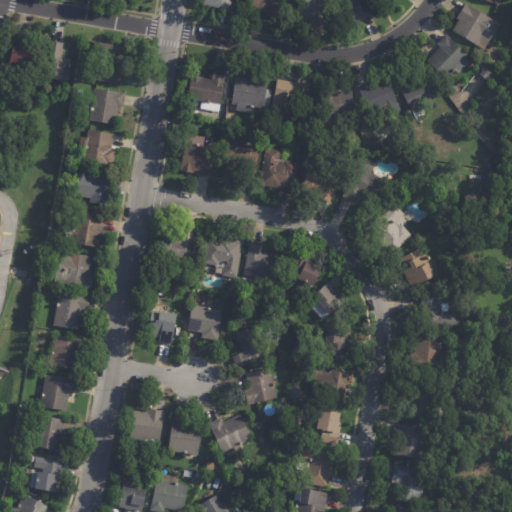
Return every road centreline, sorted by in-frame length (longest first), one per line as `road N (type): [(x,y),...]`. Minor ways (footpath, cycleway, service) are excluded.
road 1 (residential): [(171,0),(82,511)]
road 2 (residential): [(139,193),(293,220),(351,256),(375,298),(379,335),(349,511)]
road 3 (residential): [(428,0),(393,38),(349,55),(316,56),(11,0)]
